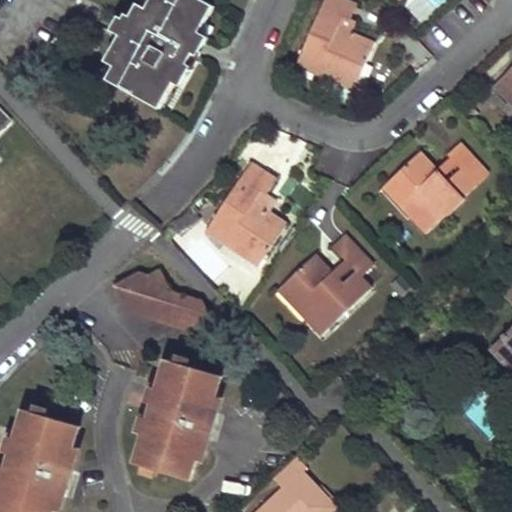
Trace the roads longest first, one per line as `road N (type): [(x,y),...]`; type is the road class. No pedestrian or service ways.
road 1 (residential): [(507,0),(502,16),(384,125),(362,134),(339,132),(240,86)]
road 2 (residential): [(134,228),(0,354)]
road 3 (residential): [(240,86),(204,153),(161,197)]
